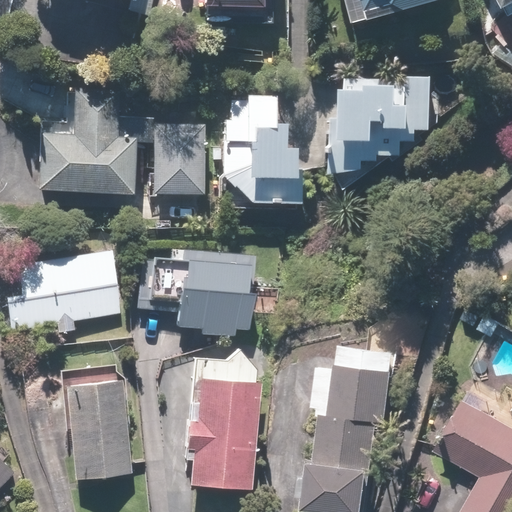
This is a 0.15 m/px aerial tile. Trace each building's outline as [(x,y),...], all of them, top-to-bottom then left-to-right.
[(269,21),(269,10),(270,10),(270,0),(198,0),(198,10),(202,10),(202,20),(269,21)] [(344,0),(352,29),(440,5),(438,0),(344,0)] [(511,0),(493,0),(501,14),(511,8),(511,0)] [(330,121),(328,178),(362,173),(362,165),(377,165),(377,159),(401,160),(401,146),(416,146),(416,134),(429,134),(430,80),(401,79),(401,81),(344,81),(344,94),(339,94),(339,121),(330,121)] [(73,89),(70,138),(34,136),(32,195),(129,199),(132,141),(114,140),(117,92),(73,89)] [(220,128),(218,151),(218,170),(217,170),(216,206),(295,209),(296,171),(290,171),(290,153),(279,152),(280,128),(269,128),(269,100),(241,100),(241,103),(226,103),(225,123),(220,123),(220,128)] [(201,126),(149,126),(148,197),(200,198),(201,126)] [(105,250),(8,265),(12,295),(0,296),(0,314),(4,332),(53,324),(54,333),(71,330),(69,321),(117,314),(110,284),(105,250)] [(228,336),(228,330),(242,330),(242,317),(246,255),(165,250),(164,259),(143,258),(143,261),(134,260),(131,309),(169,312),(168,325),(193,327),(193,334),(228,336)] [(309,407),(315,408),(314,416),(316,416),(310,462),(303,462),(297,511),(300,511),(358,511),(364,473),(369,474),(376,423),(382,424),(389,372),(388,372),(391,352),(336,345),(333,365),(332,369),(314,367),(309,407)] [(219,360),(187,357),(180,449),(187,449),(184,485),(248,490),(256,382),(248,382),(249,370),(231,349),(219,360)] [(115,379),(58,387),(70,481),(128,473),(115,379)] [(511,511),(511,428),(460,399),(430,451),(478,479),(458,511),(511,511)] [(0,483),(12,471),(0,461),(0,483)]
